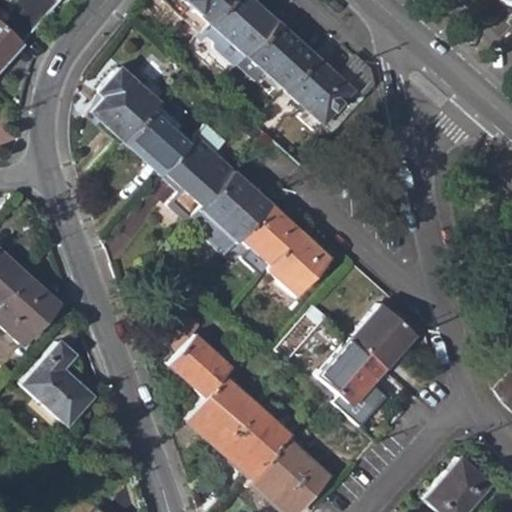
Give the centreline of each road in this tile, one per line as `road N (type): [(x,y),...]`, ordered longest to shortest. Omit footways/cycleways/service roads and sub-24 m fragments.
road 1 (residential): [(168,511),(48,169)]
road 2 (residential): [(441,59),(427,85),(417,155),(445,307)]
road 3 (residential): [(445,307),(322,208),(314,168)]
road 4 (residential): [(48,169),(44,111),(52,80),(108,0)]
road 5 (residential): [(468,400),(363,511)]
